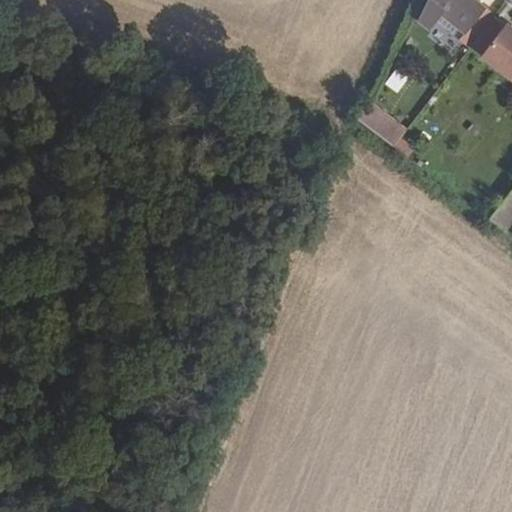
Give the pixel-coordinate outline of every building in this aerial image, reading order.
[(459,41),(470,49),(471,47),(494,18),(470,0),(429,0),(419,21),(430,30),(440,17),(464,34),(459,41)] [(511,31),(494,18),(471,47),(511,78),(511,31)] [(384,85),(398,94),(408,77),(395,68),(384,85)] [(367,103),(359,121),(364,125),(395,148),(406,132),(367,103)] [(511,189),(489,218),(491,220),(504,229),(511,218),(511,189)]
